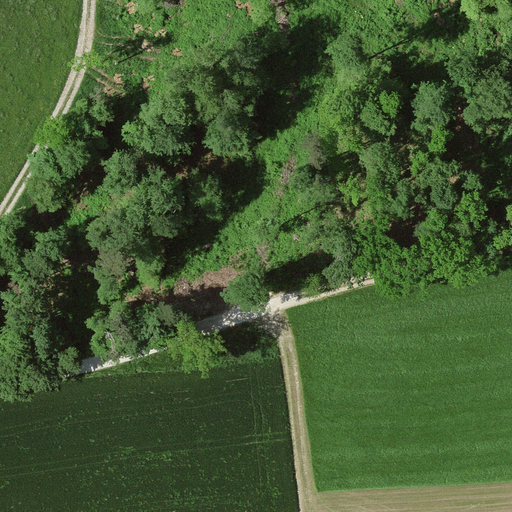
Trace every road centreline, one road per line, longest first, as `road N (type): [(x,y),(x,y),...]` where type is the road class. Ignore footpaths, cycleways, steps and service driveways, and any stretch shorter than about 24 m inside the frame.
road 1 (track): [(511,237),(489,234),(187,337),(0,390)]
road 2 (track): [(0,218),(87,55),(87,0)]
